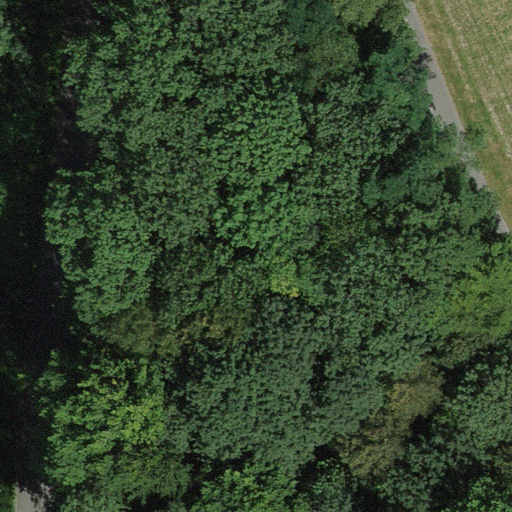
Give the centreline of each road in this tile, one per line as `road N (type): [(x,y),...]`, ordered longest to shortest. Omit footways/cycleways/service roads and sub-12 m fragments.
road 1 (residential): [(39,511),(35,381),(66,90),(65,0)]
road 2 (unclassified): [(511,260),(388,0)]
